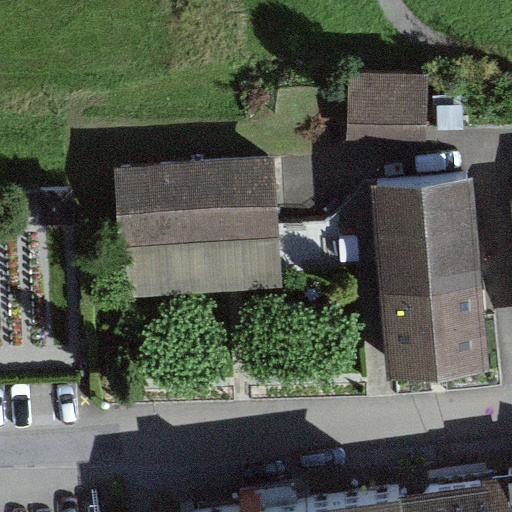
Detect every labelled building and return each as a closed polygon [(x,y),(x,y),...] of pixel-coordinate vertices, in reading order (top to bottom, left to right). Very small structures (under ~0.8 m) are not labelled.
[(426,150),(427,76),(349,75),(348,149),(426,150)] [(274,145),(121,153),(129,285),(282,277),(274,145)] [(481,163),(370,173),(386,362),(497,352),(481,163)] [(511,511),(511,457),(495,460),(501,511),(511,511)] [(501,511),(495,460),(398,470),(403,511),(501,511)] [(151,501),(152,511),(403,511),(398,470),(151,501)]
